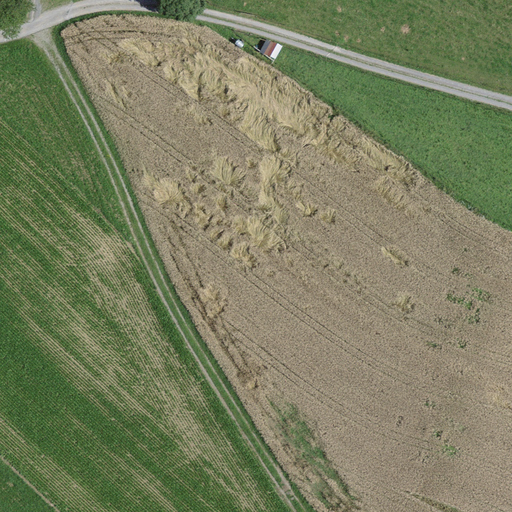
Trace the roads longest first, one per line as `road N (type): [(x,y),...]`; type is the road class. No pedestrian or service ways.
road 1 (track): [(300,511),(188,339),(84,110),(36,26)]
road 2 (track): [(511,103),(181,9),(86,7),(0,39)]
